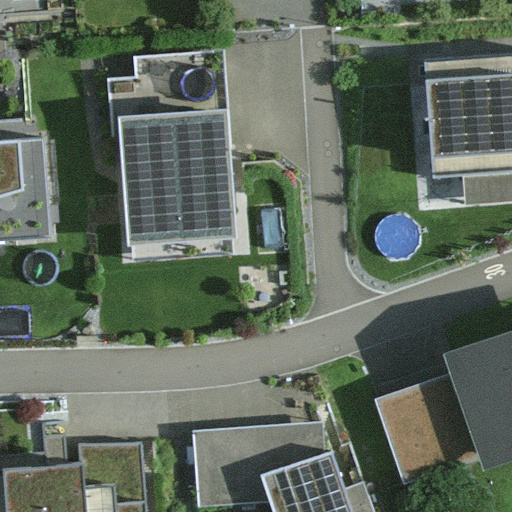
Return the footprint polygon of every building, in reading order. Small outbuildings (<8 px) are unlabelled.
[(122,255),(233,248),(222,58),(111,64),(122,255)] [(511,60),(429,67),(440,187),(511,180),(511,60)] [(53,135),(0,137),(0,259),(60,256),(53,135)] [(511,340),(439,365),(447,387),(385,408),(409,480),(485,455),(491,473),(511,466),(511,340)] [(246,511),(341,511),(317,446),(315,422),(185,426),(188,501),(240,495),(246,511)] [(93,511),(91,459),(0,463),(0,511),(93,511)]
